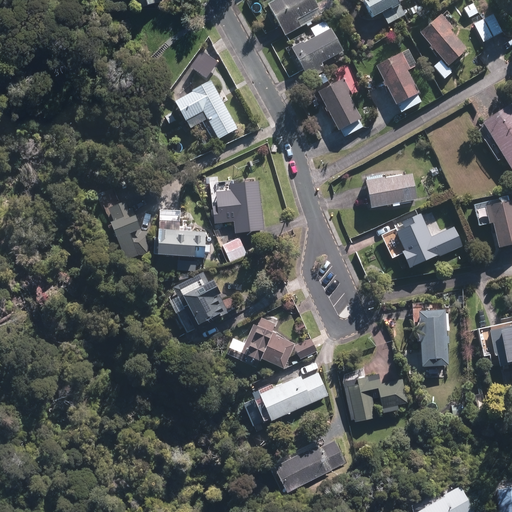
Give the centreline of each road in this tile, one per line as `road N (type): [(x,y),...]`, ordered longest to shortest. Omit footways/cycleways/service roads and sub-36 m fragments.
road 1 (residential): [(316,219),(282,114),(219,0)]
road 2 (unknown): [(315,178),(511,67)]
road 3 (residential): [(316,219),(358,314),(355,325),(332,322),(310,262)]
